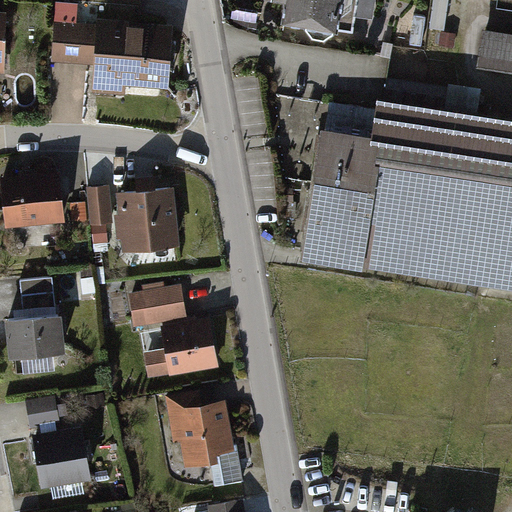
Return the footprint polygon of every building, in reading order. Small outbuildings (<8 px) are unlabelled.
[(286,0),(298,2),(295,23),(354,32),(358,0),(286,0)] [(99,25),(97,61),(95,90),(127,93),(128,82),(169,85),(174,23),(100,18),(99,25)] [(97,61),(99,25),(58,22),(55,58),(97,61)] [(511,27),(489,25),(483,66),(511,69),(511,27)] [(386,109),(332,102),(310,255),(511,283),(511,112),(388,95),(386,109)] [(67,174),(8,177),(11,222),(69,219),(67,174)] [(115,183),(90,186),(94,224),(120,221),(115,183)] [(181,187),(126,191),(130,246),(185,242),(181,187)] [(59,275),(25,279),(28,310),(62,307),(59,275)] [(186,280),(131,290),(137,324),(193,314),(186,280)] [(71,310),(13,317),(18,353),(76,346),(71,310)] [(215,313),(165,321),(169,346),(148,349),(151,369),(222,358),(215,313)] [(64,387),(31,394),(38,426),(71,418),(64,387)] [(207,387),(171,393),(179,432),(189,430),(194,459),(217,454),(216,446),(241,442),(233,397),(210,401),(207,387)] [(88,422),(40,430),(48,480),(96,472),(88,422)] [(216,446),(217,454),(222,479),(248,474),(241,442),(216,446)] [(215,511),(249,511),(246,493),(213,499),(215,511)]
